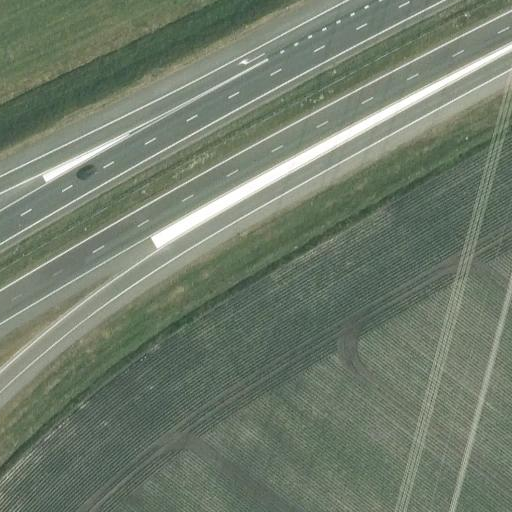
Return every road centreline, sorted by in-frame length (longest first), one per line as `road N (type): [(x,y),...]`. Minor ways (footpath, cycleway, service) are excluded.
road 1 (motorway): [(0,383),(175,248),(511,59)]
road 2 (motorway): [(0,309),(280,147),(511,27)]
road 3 (motorway): [(279,71),(0,228)]
road 4 (motorway): [(279,71),(166,107),(0,187)]
road 5 (motorway): [(419,0),(279,71)]
